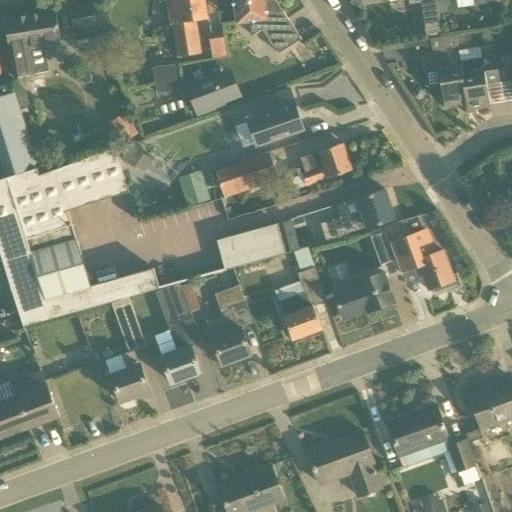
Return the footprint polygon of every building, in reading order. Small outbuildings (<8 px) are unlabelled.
[(196,20),(208,18),(204,0),(167,0),(171,24),(172,24),(178,57),(202,53),(196,20)] [(234,0),(238,22),(250,20),(252,36),(263,29),(279,53),(300,39),(301,39),(275,0),(234,0)] [(408,0),(409,4),(422,2),(423,8),(422,8),(426,38),(442,36),(441,27),(439,15),(437,0),(408,0)] [(437,0),(439,15),(443,14),(446,11),(449,8),(450,4),(450,1),(449,0),(437,0)] [(457,0),(458,7),(489,2),(490,12),(499,11),(498,2),(497,0),(457,0)] [(99,36),(97,25),(94,5),(70,9),(74,28),(76,40),(99,36)] [(5,19),(11,57),(14,76),(34,72),(31,49),(61,45),(56,11),(39,14),(5,19)] [(219,34),(204,39),(210,59),(225,55),(219,34)] [(466,102),(460,65),(448,67),(445,48),(458,46),(456,35),(431,38),(405,43),(407,56),(422,54),(424,72),(439,69),(444,105),(466,102)] [(511,63),(510,53),(496,55),(500,81),(511,79),(511,63)] [(496,55),(481,57),(460,61),(460,65),(466,102),(467,110),(490,106),(487,83),(500,81),(496,55)] [(161,92),(179,89),(175,67),(157,70),(161,92)] [(221,108),(233,104),(221,72),(210,76),(185,85),(197,117),(221,108)] [(0,86),(0,155),(7,177),(0,179),(0,248),(25,325),(158,288),(154,273),(153,269),(92,285),(68,209),(131,191),(122,159),(121,157),(119,151),(40,176),(11,83),(0,86)] [(418,100),(423,99),(425,95),(425,91),(420,88),(415,89),(412,94),(414,98),(418,100)] [(261,115),(262,116),(248,120),(256,144),(270,140),(270,141),(304,129),(290,89),(277,94),(282,108),(261,115)] [(123,143),(138,133),(125,113),(110,122),(123,143)] [(342,143),(320,151),(320,152),(301,158),(303,164),(305,171),(306,173),(302,175),(305,182),(306,185),(351,170),(347,156),(342,143)] [(122,159),(131,165),(139,152),(128,145),(121,157),(122,159)] [(248,161),(215,172),(223,197),(278,178),(271,158),(250,166),(248,161)] [(179,177),(188,207),(211,200),(201,170),(179,177)] [(482,177),(471,181),(475,192),(486,189),(482,177)] [(367,227),(367,228),(394,219),(385,188),(357,197),(358,198),(348,201),(337,204),(337,206),(340,205),(343,216),(320,223),(326,242),(350,235),(349,232),(367,227)] [(462,286),(459,278),(457,272),(456,273),(457,274),(452,275),(442,250),(432,254),(428,256),(419,232),(413,216),(386,226),(393,246),(391,247),(400,273),(416,267),(416,268),(419,276),(424,274),(430,289),(433,288),(435,293),(434,294),(435,295),(461,285),(461,286),(462,286)] [(286,253),(278,223),(217,240),(225,268),(225,270),(286,253)] [(393,246),(386,226),(384,226),(385,227),(370,233),(377,252),(391,247),(393,246)] [(307,247),(294,251),(301,272),(314,267),(307,247)] [(469,260),(455,266),(457,272),(459,278),(476,270),(469,260)] [(314,267),(301,272),(300,272),(297,273),(300,281),(305,292),(278,302),(284,316),(293,339),(309,333),(317,330),(322,328),(313,305),(326,300),(314,267)] [(368,272),(354,277),(355,282),(354,282),(355,284),(334,292),(343,318),(368,309),(368,311),(394,302),(383,272),(369,277),(368,272)] [(191,283),(181,287),(190,312),(200,308),(191,283)] [(156,292),(169,327),(177,350),(162,356),(172,383),(201,373),(191,346),(201,343),(190,312),(181,287),(180,284),(156,292)] [(206,322),(212,337),(222,365),(251,354),(241,327),(253,323),(239,285),(215,294),(223,316),(206,322)] [(129,297),(111,304),(125,341),(142,335),(129,297)] [(139,364),(134,350),(129,352),(121,354),(126,369),(111,374),(121,402),(150,391),(140,364),(139,364)] [(0,439),(59,417),(43,371),(11,382),(16,395),(0,400),(0,439)] [(482,430),(511,417),(511,379),(511,377),(494,383),(496,387),(470,397),(482,430)] [(460,477),(463,486),(467,485),(482,479),(477,464),(475,465),(466,440),(451,445),(449,438),(437,405),(387,422),(399,456),(403,467),(444,453),(448,451),(456,471),(456,473),(458,472),(460,477)] [(469,443),(483,438),(480,429),(466,434),(469,443)] [(308,451),(320,485),(349,474),(358,497),(383,487),(382,486),(391,483),(386,469),(377,472),(363,431),(308,451)] [(277,511),(273,502),(283,498),(271,465),(243,475),(244,479),(220,488),(228,511),(245,511),(255,508),(256,511),(277,511)] [(439,501),(437,495),(420,500),(423,511),(447,511),(443,499),(439,501)] [(474,511),(490,511),(487,502),(472,507),(474,511)]
